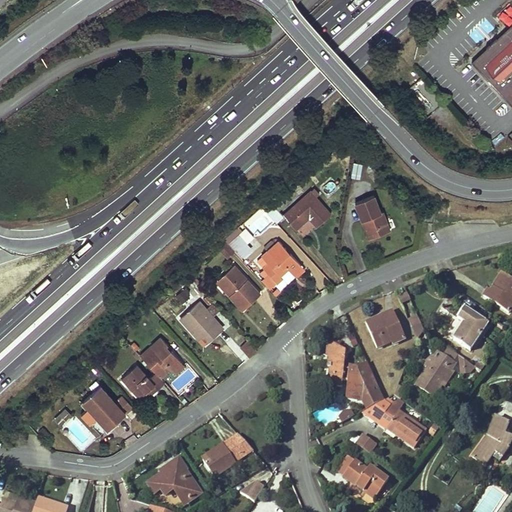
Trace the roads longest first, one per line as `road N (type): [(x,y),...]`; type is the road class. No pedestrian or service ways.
road 1 (primary): [(0,383),(424,0)]
road 2 (residential): [(278,343),(229,388),(113,466),(0,458)]
road 3 (tertiary): [(274,0),(428,170),(466,186),(511,189)]
road 4 (residential): [(511,234),(451,248),(350,289),(278,343)]
road 5 (primary): [(185,155),(0,323)]
road 6 (primary): [(359,0),(185,155)]
road 7 (primary): [(185,155),(65,236),(33,244),(0,237)]
road 8 (residential): [(319,511),(300,464),(292,360),(278,343)]
